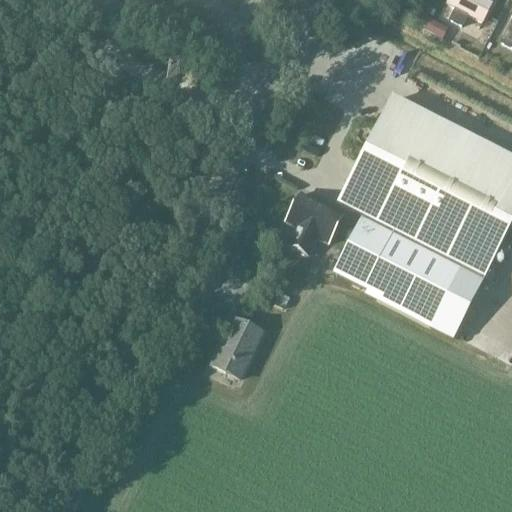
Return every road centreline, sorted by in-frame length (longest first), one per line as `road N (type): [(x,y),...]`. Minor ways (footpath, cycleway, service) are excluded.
road 1 (unclassified): [(56,511),(306,0)]
road 2 (unknown): [(253,103),(89,31),(0,19)]
